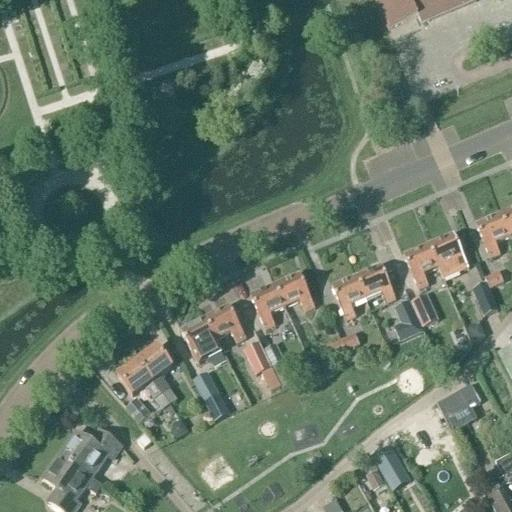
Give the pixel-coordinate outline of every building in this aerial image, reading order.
[(374,0),(388,33),(418,20),(419,24),(427,20),(428,24),(476,4),(474,0),(374,0)] [(395,113),(404,110),(395,86),(386,90),(395,113)] [(126,93),(131,108),(143,105),(138,89),(126,93)] [(511,213),(500,218),(509,241),(511,239),(511,213)] [(494,248),(509,241),(500,218),(475,229),(489,263),(499,259),(494,248)] [(428,250),(438,272),(443,283),(442,279),(456,273),(458,276),(467,272),(452,239),(428,250)] [(423,278),(438,272),(428,250),(403,260),(418,294),(427,290),(423,278)] [(356,281),(366,303),(381,297),(386,308),(395,304),(381,270),(356,281)] [(484,281),(489,293),(503,287),(498,275),(484,281)] [(275,289),(285,312),(299,305),(304,316),(314,312),(300,279),(275,289)] [(350,310),(366,303),(356,281),(331,291),(346,325),(355,321),(350,310)] [(488,293),(489,293),(484,281),(470,287),(475,298),(473,299),(483,321),(498,315),(488,293)] [(269,318),(285,312),(275,289),(250,300),(264,333),(274,329),(269,318)] [(423,331),(438,323),(427,298),(411,305),(423,331)] [(398,344),(422,334),(409,305),(393,311),(399,325),(391,329),(398,344)] [(205,323),(215,344),(230,336),(236,347),(245,342),(229,310),(205,323)] [(221,355),(215,344),(205,323),(180,336),(197,368),(221,355)] [(346,355),(345,355),(349,364),(356,361),(354,356),(361,353),(354,337),(341,343),(346,355)] [(332,361),(345,355),(346,355),(341,343),(326,349),(332,361)] [(280,390),(259,346),(243,354),(256,380),(260,378),(268,395),(270,395),(280,390)] [(161,398),(169,409),(176,403),(159,380),(172,371),(157,350),(137,365),(152,385),(152,386),(161,399),(161,398)] [(511,352),(510,350),(497,358),(511,385),(511,384),(511,352)] [(161,415),(169,409),(161,398),(161,399),(152,386),(152,385),(137,365),(117,379),(132,400),(143,392),(161,415)] [(282,389),(287,387),(292,385),(287,375),(283,366),(274,371),(282,389)] [(204,380),(193,385),(204,404),(215,426),(229,419),(217,397),(207,378),(204,379),(204,380)] [(450,424),(480,406),(470,388),(440,406),(450,424)] [(139,425),(149,416),(137,401),(127,410),(139,425)] [(59,460),(91,482),(107,461),(112,465),(120,453),(97,436),(90,446),(76,436),(59,460)] [(144,453),(151,447),(144,439),(137,445),(144,453)] [(511,511),(511,458),(496,467),(507,489),(486,501),(491,511),(511,511)] [(102,490),(91,482),(59,460),(43,483),(57,493),(48,505),(57,511),(77,511),(80,509),(75,505),(85,491),(96,499),(102,490)]
